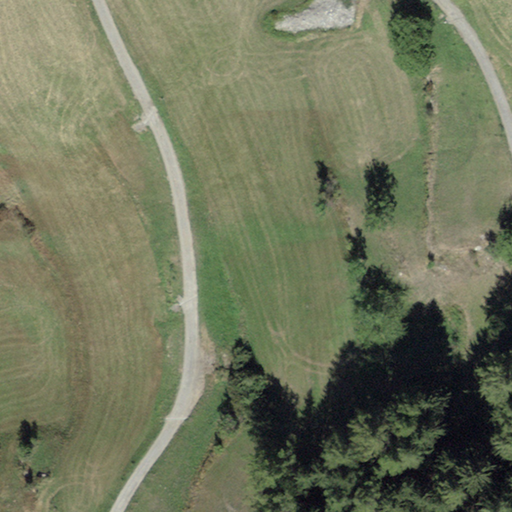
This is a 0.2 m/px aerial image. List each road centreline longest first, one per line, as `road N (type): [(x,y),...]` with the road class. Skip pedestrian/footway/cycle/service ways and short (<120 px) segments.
road 1 (track): [(117,511),(180,408),(196,320),(161,144),(99,0)]
road 2 (track): [(434,0),(468,35),(511,146)]
